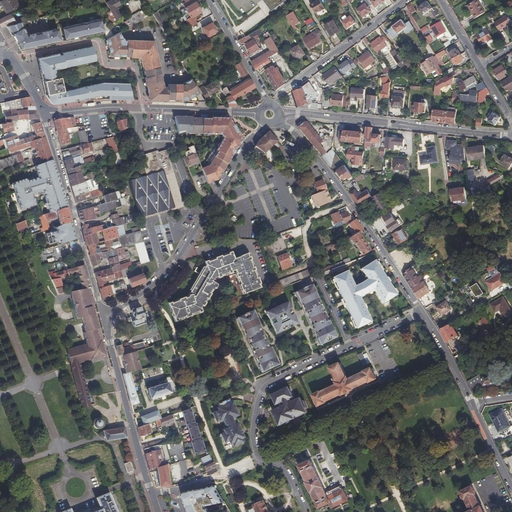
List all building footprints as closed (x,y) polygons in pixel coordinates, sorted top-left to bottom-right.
[(3,7),(5,11),(8,10),(17,5),(14,0),(0,0),(0,1),(1,4),(0,4),(2,7),(3,7)] [(113,20),(114,19),(119,17),(114,7),(119,4),(116,0),(109,0),(106,2),(109,9),(110,9),(110,10),(107,12),(109,15),(106,17),(108,20),(109,19),(111,22),(113,21),(113,20)] [(320,0),(318,0),(311,5),(316,13),(320,11),(321,12),(326,9),(320,0)] [(371,5),(367,0),(364,0),(363,1),(365,4),(357,10),(363,18),(371,11),(368,7),(371,5)] [(473,12),(476,18),(485,12),(482,8),(477,0),(475,0),(468,5),(467,5),(471,12),(473,12)] [(184,7),(187,11),(197,6),(194,1),(188,4),(187,2),(184,5),(184,7)] [(427,1),(418,8),(423,15),(430,10),(432,11),(431,12),(434,17),(439,14),(435,8),(433,10),(427,1)] [(407,6),(411,14),(416,11),(411,2),(407,6)] [(187,11),(182,14),(189,26),(196,22),(192,17),(191,15),(197,12),(200,10),(197,6),(187,11)] [(147,15),(143,8),(127,17),(131,24),(147,15)] [(156,11),(153,13),(158,22),(161,20),(156,11)] [(5,25),(15,22),(10,14),(9,13),(7,14),(0,17),(0,25),(0,26),(5,25)] [(511,22),(508,15),(494,23),(499,30),(511,22)] [(355,23),(350,16),(347,18),(345,16),(341,19),(342,22),(347,29),(355,23)] [(210,22),(208,17),(197,22),(200,27),(210,22)] [(62,26),(65,40),(104,32),(101,22),(99,18),(62,26)] [(101,22),(104,32),(106,38),(111,35),(110,30),(108,30),(106,20),(101,22)] [(297,20),(291,24),(294,29),(300,26),(297,20)] [(334,20),(325,25),(331,36),(340,31),(334,20)] [(394,27),(389,31),(394,38),(405,29),(406,31),(409,29),(408,28),(408,27),(403,20),(394,26),(394,27)] [(23,28),(21,21),(15,22),(5,25),(20,49),(60,41),(57,27),(27,34),(23,28)] [(202,34),(205,32),(204,31),(213,26),(211,22),(201,27),(203,30),(200,32),(202,34)] [(441,35),(443,34),(446,32),(440,22),(431,27),(437,38),(441,35)] [(216,30),(213,26),(204,31),(205,32),(207,37),(211,35),(210,33),(216,30)] [(503,29),(508,38),(511,36),(511,32),(511,33),(511,32),(511,26),(509,28),(507,26),(503,29)] [(321,34),(318,29),(303,38),(308,48),(320,41),(318,36),(321,34)] [(488,42),(493,39),(487,29),(477,36),(481,43),(487,40),(488,42)] [(141,58),(139,60),(140,65),(141,65),(144,77),(143,77),(145,85),(148,100),(204,101),(195,87),(190,79),(181,84),(167,84),(167,87),(162,87),(161,81),(160,81),(158,74),(159,74),(152,41),(124,40),(124,41),(121,41),(118,31),(113,34),(111,35),(106,38),(111,56),(118,56),(118,55),(129,55),(129,56),(134,56),(136,55),(141,58)] [(269,58),(280,52),(269,32),(265,34),(273,50),(252,62),(255,67),(269,58)] [(380,36),(370,44),(377,53),(380,50),(386,45),(387,45),(383,41),(381,38),(380,36)] [(259,37),(246,44),(252,54),(264,47),(259,37)] [(299,44),(289,49),(294,58),(304,53),(299,44)] [(91,45),(36,57),(42,81),(56,78),(54,69),(94,60),(91,45)] [(404,61),(395,49),(391,52),(404,70),(409,68),(409,67),(404,61)] [(450,56),(453,60),(461,55),(457,49),(450,53),(451,55),(450,56)] [(363,55),(358,59),(365,68),(375,60),(368,50),(364,54),(364,55),(363,56),(363,55)] [(444,50),(435,55),(436,56),(438,59),(442,56),(442,57),(447,55),(444,50)] [(461,55),(453,60),(455,64),(456,63),(457,65),(463,62),(462,60),(463,59),(461,55)] [(404,61),(409,67),(413,64),(408,57),(404,61)] [(271,62),(269,58),(255,67),(257,70),(271,62)] [(437,65),(433,58),(425,63),(424,62),(420,64),(421,65),(422,65),(428,75),(435,70),(439,76),(443,73),(437,65)] [(353,60),(351,59),(348,61),(348,60),(339,66),(344,74),(353,67),(354,69),(357,66),(356,65),(353,61),(353,60)] [(246,72),(239,61),(235,64),(241,75),(246,72)] [(506,72),(502,65),(493,70),(499,79),(505,76),(504,73),(506,72)] [(265,71),(276,90),(284,84),(283,82),(284,81),(281,74),(278,67),(275,68),(274,66),(265,71)] [(341,76),(335,67),(322,76),(328,84),(330,83),(331,84),(341,76)] [(456,75),(454,71),(448,75),(436,82),(436,88),(435,97),(440,97),(441,91),(446,88),(448,89),(451,87),(454,84),(454,83),(454,79),(453,77),(456,75)] [(382,97),(389,98),(391,85),(392,75),(383,78),(385,85),(384,91),(382,91),(382,97)] [(248,76),(227,89),(228,90),(249,78),(248,76)] [(45,95),(56,93),(63,91),(59,77),(56,78),(42,81),(45,95)] [(511,77),(503,82),(507,91),(511,88),(511,77)] [(228,90),(233,99),(254,87),(249,78),(228,90)] [(300,108),(317,109),(318,104),(312,102),(311,98),(307,100),(305,95),(315,92),(312,87),(317,83),(314,79),(302,87),(297,88),(297,90),(295,91),(300,108)] [(201,92),(203,96),(217,88),(213,81),(203,86),(205,90),(201,92)] [(476,85),(476,84),(475,82),(473,83),(472,81),(462,87),(460,85),(456,88),(460,95),(461,94),(476,85)] [(480,91),(486,87),(482,81),(481,82),(476,84),(476,85),(480,91)] [(91,85),(94,99),(101,98),(124,99),(121,91),(119,83),(101,82),(91,85)] [(121,91),(129,89),(127,83),(119,83),(121,91)] [(94,99),(91,85),(83,87),(86,99),(94,99)] [(221,90),(228,105),(234,105),(236,105),(233,99),(228,90),(227,89),(225,86),(222,87),(221,90)] [(76,99),(86,99),(83,87),(66,90),(63,91),(56,93),(57,100),(50,102),(52,103),(53,103),(54,103),(76,99)] [(486,87),(480,91),(479,92),(478,101),(482,102),(486,93),(489,91),(486,87)] [(121,91),(124,99),(131,99),(129,89),(121,91)] [(364,100),(366,91),(353,89),(352,98),(356,99),(358,99),(364,100)] [(470,95),(461,94),(460,100),(476,101),(477,91),(471,90),(470,95)] [(56,93),(45,95),(49,102),(50,102),(57,100),(56,93)] [(343,96),(331,95),(330,105),(342,106),(343,96)] [(377,96),(367,96),(367,109),(376,110),(377,96)] [(405,97),(394,96),(393,107),(404,108),(405,97)] [(29,97),(28,97),(20,98),(24,119),(25,120),(27,119),(26,109),(34,108),(33,105),(29,97)] [(24,119),(20,98),(9,101),(8,101),(10,111),(5,111),(7,121),(9,121),(24,119)] [(428,99),(416,99),(415,106),(412,105),(411,111),(415,111),(415,112),(425,113),(426,104),(428,104),(428,99)] [(448,107),(448,112),(446,123),(456,124),(457,108),(448,107)] [(37,118),(34,108),(26,109),(27,119),(37,118)] [(433,110),(432,122),(446,123),(448,112),(433,110)] [(494,113),(488,121),(495,125),(501,117),(494,113)] [(184,133),(220,132),(222,136),(218,144),(215,143),(200,167),(205,179),(206,183),(216,180),(240,140),(228,118),(210,117),(210,118),(191,118),(191,117),(174,116),(177,132),(184,131),(184,133)] [(70,126),(68,118),(62,119),(57,120),(53,121),(55,130),(57,130),(65,128),(69,127),(70,126)] [(127,128),(124,119),(115,121),(117,130),(120,129),(121,132),(124,131),(124,129),(127,128)] [(317,152),(320,156),(323,153),(316,144),(320,141),(305,121),(299,121),(296,123),(296,126),(304,136),(317,152)] [(1,130),(5,129),(12,127),(10,122),(0,123),(0,130),(1,130)] [(39,125),(39,123),(31,124),(34,132),(41,130),(39,125)] [(57,130),(55,130),(57,137),(67,135),(65,128),(57,130)] [(86,140),(83,129),(78,131),(81,145),(82,144),(87,143),(86,140)] [(35,134),(28,137),(29,142),(44,138),(41,130),(34,132),(35,134)] [(361,142),(362,132),(349,131),(339,130),(338,138),(338,140),(338,142),(339,143),(341,144),(342,140),(359,142),(361,142)] [(2,134),(4,139),(15,135),(13,131),(7,133),(2,134)] [(276,141),(267,131),(258,140),(255,146),(264,153),(267,149),(269,151),(273,147),(272,145),(276,141)] [(277,139),(270,131),(267,131),(276,141),(277,139)] [(380,134),(371,133),(370,138),(370,141),(380,142),(380,134)] [(67,135),(57,137),(59,146),(69,143),(68,138),(70,137),(70,134),(67,135)] [(15,135),(4,139),(1,140),(3,145),(4,150),(10,148),(24,144),(22,138),(17,140),(15,135)] [(112,136),(106,138),(112,153),(113,153),(117,152),(112,138),(112,136)] [(29,142),(28,137),(22,138),(24,144),(10,148),(11,149),(9,150),(10,152),(24,148),(24,146),(32,144),(33,146),(34,148),(46,144),(44,138),(29,142)] [(404,139),(387,137),(385,150),(395,151),(395,146),(404,147),(404,139)] [(451,162),(466,164),(464,151),(464,144),(456,144),(456,145),(453,145),(453,142),(453,140),(449,140),(447,141),(447,147),(448,149),(451,149),(451,152),(452,152),(452,153),(450,155),(450,159),(451,160),(451,162)] [(87,143),(82,144),(84,152),(93,150),(90,142),(87,143)] [(278,143),(273,147),(278,154),(281,148),(278,143)] [(34,148),(36,156),(48,152),(46,144),(34,148)] [(486,157),(484,144),(468,146),(470,158),(486,157)] [(185,156),(195,153),(192,145),(187,147),(188,150),(183,152),(185,156)] [(362,158),(364,146),(349,145),(348,156),(353,157),(352,163),(358,164),(359,158),(362,158)] [(437,157),(435,147),(427,149),(428,155),(420,156),(421,165),(438,163),(437,157)] [(62,156),(66,170),(80,164),(87,162),(86,159),(82,160),(80,154),(76,155),(75,152),(79,151),(79,149),(75,150),(74,148),(66,150),(67,155),(62,156)] [(165,151),(141,158),(141,159),(143,167),(145,172),(146,175),(146,176),(136,179),(129,181),(129,182),(135,202),(139,218),(162,211),(183,205),(165,151)] [(48,152),(36,156),(35,157),(36,161),(45,158),(46,162),(51,160),(48,152)] [(20,153),(14,155),(14,156),(0,161),(3,168),(21,162),(22,161),(23,160),(22,157),(21,157),(20,154),(20,153)] [(189,164),(198,161),(195,153),(185,156),(184,157),(187,165),(189,164)] [(508,168),(511,162),(511,158),(510,158),(510,157),(508,155),(507,155),(504,153),(498,161),(508,168)] [(49,213),(67,207),(51,160),(46,162),(34,167),(37,178),(33,179),(32,178),(26,181),(25,179),(11,184),(19,210),(35,205),(32,196),(38,194),(37,193),(43,191),(44,194),(43,195),(49,213)] [(393,170),(407,171),(408,161),(395,160),(393,170)] [(80,164),(66,170),(67,175),(79,172),(82,171),(80,164)] [(334,172),(341,182),(347,177),(348,179),(352,176),(344,165),(334,172)] [(467,169),(468,176),(470,196),(476,194),(473,169),(467,169)] [(85,173),(87,180),(96,177),(103,175),(102,171),(99,172),(95,173),(95,171),(91,172),(85,173)] [(67,175),(70,186),(83,181),(81,174),(79,174),(79,172),(67,175)] [(206,183),(205,179),(202,172),(196,175),(200,185),(206,183)] [(504,176),(503,174),(500,176),(499,174),(483,183),(487,189),(486,191),(491,190),(490,184),(504,176)] [(96,177),(87,180),(83,181),(70,186),(72,193),(73,196),(86,192),(88,191),(90,196),(91,198),(101,194),(96,177)] [(316,193),(325,190),(321,180),(312,184),(314,186),(311,187),(313,191),(315,190),(316,193)] [(463,193),(465,193),(464,187),(449,189),(451,201),(455,200),(462,199),(466,199),(466,197),(464,197),(463,193)] [(329,202),(325,190),(316,193),(310,196),(315,208),(329,202)] [(372,197),(368,191),(359,196),(354,190),(349,193),(353,198),(358,205),(372,197)] [(86,192),(73,196),(75,203),(85,200),(84,197),(85,196),(84,195),(87,194),(86,192)] [(115,192),(103,195),(106,203),(117,199),(115,192)] [(293,195),(295,201),(302,199),(300,193),(293,195)] [(380,193),(371,198),(378,209),(384,206),(385,208),(389,205),(387,203),(386,204),(380,193)] [(106,203),(77,211),(78,215),(80,221),(80,222),(94,218),(93,214),(121,205),(120,199),(117,199),(106,203)] [(183,208),(183,205),(162,211),(139,218),(140,220),(163,213),(183,208)] [(49,213),(41,215),(37,216),(42,227),(40,228),(41,231),(49,229),(52,228),(53,227),(52,225),(48,226),(46,220),(50,219),(51,220),(57,218),(59,226),(70,222),(71,222),(67,207),(49,213)] [(341,221),(338,215),(337,213),(337,212),(330,215),(333,224),(341,221)] [(345,212),(338,215),(341,221),(342,224),(349,221),(345,212)] [(389,213),(383,217),(385,220),(383,221),(390,231),(399,225),(396,220),(395,221),(389,213)] [(117,214),(112,215),(113,219),(113,220),(114,227),(125,223),(124,217),(120,218),(119,218),(117,214)] [(354,219),(347,224),(350,229),(351,229),(353,231),(351,233),(352,236),(357,233),(361,230),(354,219)] [(24,221),(14,224),(17,231),(27,227),(24,221)] [(74,239),(70,222),(59,226),(53,227),(52,228),(53,231),(45,233),(48,243),(56,241),(57,244),(74,239)] [(82,230),(83,235),(105,229),(104,224),(88,228),(87,224),(81,226),(82,230)] [(34,226),(27,228),(30,234),(36,233),(34,226)] [(114,227),(105,229),(83,235),(86,246),(93,244),(97,243),(95,235),(102,233),(104,241),(117,237),(114,227)] [(407,239),(401,229),(392,234),(398,244),(407,239)] [(133,233),(117,237),(104,241),(103,241),(105,247),(99,248),(98,246),(94,247),(93,244),(86,246),(87,246),(89,254),(89,255),(120,247),(133,244),(143,242),(140,231),(138,231),(133,233)] [(369,251),(357,233),(352,236),(348,239),(352,245),(354,245),(360,254),(361,256),(369,251)] [(274,252),(284,248),(280,237),(270,241),(274,252)] [(148,262),(143,242),(133,244),(138,262),(135,263),(136,265),(138,265),(148,262)] [(120,247),(89,255),(88,255),(92,266),(97,264),(96,260),(100,259),(99,256),(101,256),(103,256),(103,258),(109,260),(111,268),(94,272),(95,277),(124,269),(130,267),(128,262),(116,265),(114,256),(116,256),(117,259),(126,257),(124,251),(121,252),(120,247)] [(398,258),(393,250),(389,253),(396,264),(400,269),(405,266),(400,258),(398,258)] [(184,300),(180,301),(189,319),(192,318),(192,317),(199,314),(200,316),(203,314),(202,311),(203,309),(204,309),(206,305),(205,304),(206,301),(207,301),(210,295),(209,295),(210,292),(212,292),(213,290),(214,290),(215,287),(215,285),(214,285),(210,282),(212,279),(215,278),(228,272),(229,272),(234,274),(241,294),(249,291),(249,290),(251,289),(251,291),(260,287),(247,253),(237,257),(236,256),(234,257),(234,258),(233,258),(230,252),(229,252),(227,253),(227,254),(220,257),(220,255),(214,257),(214,259),(207,261),(206,260),(203,261),(204,265),(203,267),(192,292),(192,293),(193,295),(192,296),(191,296),(190,298),(190,299),(185,301),(184,300)] [(290,266),(285,254),(277,257),(281,269),(290,266)] [(346,271),(331,278),(344,306),(355,329),(369,322),(357,297),(365,293),(372,289),(381,303),(395,295),(373,261),(359,270),(366,279),(360,283),(353,287),(346,271)] [(84,264),(48,274),(51,281),(54,288),(60,287),(59,286),(61,285),(59,279),(68,276),(72,275),(75,274),(77,280),(79,280),(81,289),(86,288),(90,287),(89,282),(84,264)] [(124,270),(124,269),(95,277),(99,288),(99,289),(101,298),(111,295),(109,286),(107,286),(106,280),(113,278),(114,279),(125,276),(123,271),(124,270)] [(274,282),(276,289),(293,283),(305,278),(314,275),(311,269),(274,282)] [(402,273),(411,288),(423,281),(420,277),(414,281),(406,270),(402,273)] [(491,291),(506,282),(505,280),(501,274),(486,282),(491,291)] [(129,284),(130,288),(144,282),(143,278),(129,284)] [(412,289),(419,299),(430,292),(423,281),(411,288),(412,289)] [(483,293),(484,293),(477,283),(470,287),(476,297),(478,295),(479,296),(479,295),(483,293)] [(300,290),(294,292),(297,299),(301,305),(303,311),(306,314),(306,319),(312,332),(314,335),(316,341),(320,345),(335,338),(332,331),(326,317),(325,318),(321,312),(319,305),(316,306),(315,303),(318,302),(317,298),(313,292),(312,288),(310,285),(302,288),(302,290),(300,290)] [(81,289),(78,290),(76,290),(69,292),(77,319),(81,318),(85,332),(83,333),(87,344),(100,341),(100,338),(98,339),(95,328),(97,327),(91,305),(90,306),(89,303),(90,302),(86,288),(81,289)] [(511,313),(511,312),(503,298),(491,305),(495,312),(499,310),(504,318),(511,313)] [(189,319),(180,301),(179,302),(179,303),(172,306),(172,305),(169,306),(172,314),(173,314),(174,316),(173,316),(176,325),(179,324),(178,322),(186,319),(186,321),(189,319)] [(293,316),(286,302),(267,311),(265,312),(266,314),(265,314),(273,332),(281,330),(283,328),(290,325),(290,326),(293,323),(295,325),(297,324),(293,316)] [(450,310),(445,302),(436,307),(441,315),(450,310)] [(141,312),(140,307),(134,309),(130,310),(132,317),(131,317),(133,321),(131,322),(133,327),(145,323),(143,318),(145,317),(143,312),(141,312)] [(242,315),(236,318),(238,325),(243,332),(244,337),(247,340),(248,345),(251,349),(254,358),(256,361),(258,367),(262,371),(276,364),(274,357),(269,347),(266,349),(264,346),(267,345),(267,344),(263,338),(261,331),(258,332),(257,330),(259,328),(259,324),(255,318),(254,318),(254,314),(251,311),(245,313),(244,315),(242,315)] [(492,329),(485,317),(479,320),(486,333),(492,329)] [(281,330),(273,332),(275,334),(295,325),(293,323),(290,326),(290,325),(283,328),(281,330)] [(439,330),(446,342),(455,337),(449,324),(439,330)] [(395,337),(386,341),(388,346),(397,342),(395,337)] [(106,353),(108,353),(103,340),(100,341),(87,344),(81,346),(66,350),(69,362),(82,359),(106,353)] [(115,347),(118,355),(128,353),(133,351),(133,348),(132,348),(132,346),(128,346),(124,348),(121,348),(120,346),(115,347)] [(460,357),(468,353),(466,350),(454,357),(459,367),(467,381),(471,379),(460,357)] [(128,353),(118,355),(120,365),(131,362),(130,360),(133,359),(134,358),(134,357),(136,357),(135,353),(128,355),(128,353)] [(131,362),(120,365),(123,374),(129,372),(131,372),(130,368),(134,367),(133,362),(131,362)] [(339,362),(330,366),(336,380),(336,381),(337,384),(320,392),(319,391),(313,394),(318,405),(325,402),(325,401),(342,393),(342,394),(352,389),(352,388),(369,380),(369,381),(376,378),(371,367),(364,370),(364,371),(347,379),(346,376),(345,376),(339,362)] [(79,365),(71,367),(81,406),(90,404),(85,388),(79,365)] [(484,375),(483,372),(479,374),(471,379),(467,381),(470,387),(477,384),(483,383),(483,385),(494,384),(494,385),(502,384),(501,375),(497,375),(496,367),(492,368),(492,374),(484,375)] [(136,396),(129,372),(123,374),(122,374),(129,398),(129,399),(131,405),(138,403),(136,397),(136,396)] [(170,393),(167,383),(147,389),(150,399),(155,397),(155,398),(156,398),(157,400),(165,398),(164,396),(165,395),(165,394),(170,393)] [(287,390),(286,388),(273,394),(274,396),(273,397),(276,404),(279,403),(281,407),(272,410),(274,415),(274,416),(276,421),(278,422),(279,425),(285,423),(285,422),(288,420),(288,421),(291,420),(290,418),(293,417),(294,418),(295,418),(307,412),(305,409),(307,408),(303,401),(302,401),(300,398),(291,402),(290,398),(293,397),(289,389),(287,390)] [(226,400),(217,404),(218,408),(216,409),(217,412),(211,414),(214,423),(220,421),(224,429),(221,431),(222,434),(219,436),(223,444),(226,443),(227,445),(229,444),(231,448),(241,443),(239,440),(241,439),(232,418),(236,417),(230,402),(228,403),(226,400)] [(168,404),(142,415),(145,424),(148,423),(156,420),(172,414),(168,404)] [(193,424),(189,409),(181,412),(185,427),(186,426),(190,441),(189,441),(194,455),(204,452),(200,439),(198,439),(194,424),(193,424)] [(502,409),(490,415),(498,432),(510,426),(502,409)] [(172,414),(156,420),(158,427),(162,426),(162,427),(174,422),(172,414)] [(94,420),(93,420),(93,421),(92,422),(92,424),(92,425),(93,426),(93,427),(94,428),(95,428),(96,429),(97,429),(98,429),(99,429),(100,429),(101,428),(102,427),(103,426),(103,425),(103,424),(103,423),(103,422),(102,421),(102,420),(101,419),(100,419),(99,418),(97,418),(96,419),(95,419),(94,420)] [(150,433),(148,423),(137,428),(139,436),(150,433)] [(126,438),(124,428),(105,431),(105,434),(103,434),(103,438),(106,438),(106,441),(126,438)] [(147,463),(149,469),(162,466),(159,449),(144,453),(147,463)] [(214,467),(212,461),(211,461),(208,455),(199,459),(202,466),(205,471),(207,475),(216,471),(215,467),(214,467)] [(341,488),(340,485),(325,492),(310,460),(298,466),(301,471),(302,471),(306,481),(306,482),(311,491),(311,492),(316,501),(316,502),(318,507),(329,502),(331,506),(347,499),(342,489),(341,488)] [(133,470),(130,461),(124,463),(127,472),(133,470)] [(165,465),(153,468),(154,480),(155,485),(156,486),(158,485),(158,487),(168,486),(166,471),(166,470),(165,465)] [(483,511),(480,505),(479,505),(473,493),(474,493),(471,486),(460,491),(464,498),(465,498),(470,510),(467,511),(483,511)] [(122,511),(113,490),(96,498),(100,509),(92,511),(72,511),(70,508),(60,511),(122,511)] [(268,511),(263,501),(257,503),(257,504),(246,509),(247,511),(268,511)]
